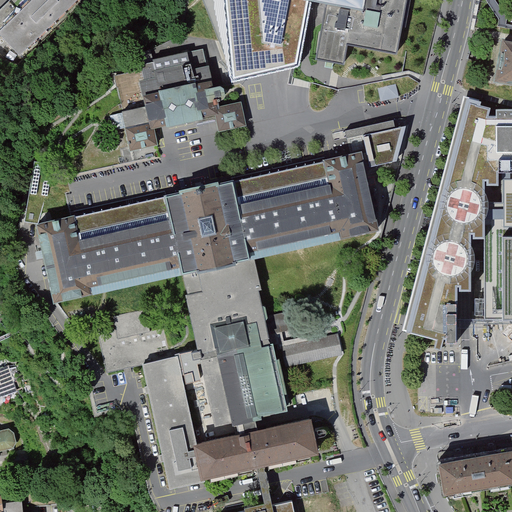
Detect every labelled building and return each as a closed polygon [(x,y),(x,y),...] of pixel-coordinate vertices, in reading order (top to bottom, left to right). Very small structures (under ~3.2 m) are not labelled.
[(76,0),(32,0),(0,30),(0,33),(19,54),(76,0)] [(0,33),(0,30),(32,0),(13,0),(0,12),(0,55),(19,54),(0,33)] [(294,63),(310,0),(225,0),(233,77),(294,63)] [(362,0),(361,11),(326,5),(315,63),(344,68),(348,48),(398,58),(409,0),(362,0)] [(511,42),(501,41),(494,83),(511,86),(511,42)] [(240,104),(219,109),(218,104),(225,103),(221,88),(211,90),(202,51),(153,61),(154,63),(140,66),(140,69),(115,75),(123,114),(110,117),(113,132),(123,130),(128,153),(154,147),(151,131),(163,129),(164,131),(201,123),(201,121),(214,118),(218,135),(245,129),(240,104)] [(396,86),(379,91),(382,102),(400,97),(396,86)] [(504,319),(503,173),(511,173),(511,107),(496,107),(495,113),(488,113),(491,105),(480,102),(481,99),(463,94),(416,277),(403,327),(436,337),(434,344),(441,346),(443,335),(446,335),(446,340),(458,339),(459,324),(503,323),(504,319)] [(396,119),(346,132),(348,140),(366,135),(373,165),(402,157),(410,122),(398,125),(396,119)] [(71,217),(38,224),(55,301),(185,272),(201,268),(202,270),(238,262),(253,258),(376,231),(359,156),(237,183),(236,176),(164,192),(166,199),(72,220),(71,217)] [(511,173),(503,173),(504,319),(511,319),(511,173)] [(200,350),(202,362),(216,425),(237,420),(237,422),(269,415),(269,411),(291,406),(289,398),(281,360),(278,361),(274,345),(271,345),(266,320),(259,291),(260,291),(253,258),(238,262),(202,270),(201,268),(185,272),(190,291),(187,292),(200,350)] [(120,339),(151,331),(147,311),(115,318),(117,324),(120,339)] [(283,351),(311,345),(309,339),(284,345),(282,336),(298,332),(294,314),(266,320),(271,345),(274,345),(278,344),(280,352),(283,351)] [(164,329),(151,331),(120,339),(117,324),(98,329),(108,375),(142,367),(171,360),(164,329)] [(311,345),(283,351),(286,367),(342,354),(339,338),(311,345)] [(170,490),(207,481),(206,477),(199,446),(181,367),(202,362),(200,350),(176,355),(177,359),(171,360),(142,367),(170,490)] [(9,366),(0,369),(0,397),(17,392),(9,366)] [(320,451),(313,420),(199,446),(206,477),(262,464),(320,451)] [(0,453),(11,451),(6,429),(0,430),(0,453)] [(511,482),(511,447),(498,449),(465,454),(439,459),(444,493),(511,482)] [(25,511),(23,494),(4,495),(5,506),(3,506),(3,511),(25,511)] [(249,508),(231,511),(297,511),(295,499),(277,503),(276,498),(271,499),(248,504),(249,508)] [(104,511),(102,500),(60,506),(60,511),(104,511)]
